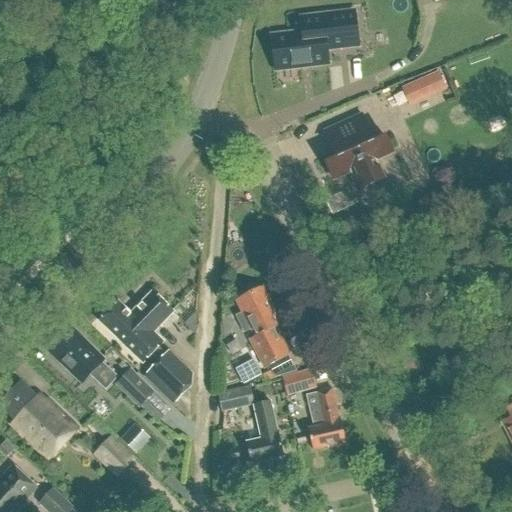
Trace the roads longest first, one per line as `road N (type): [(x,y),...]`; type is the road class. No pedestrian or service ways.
road 1 (unclassified): [(420,469),(255,155),(235,135)]
road 2 (residential): [(198,511),(220,173),(235,135)]
road 3 (tertiary): [(0,345),(164,171),(197,113)]
road 4 (track): [(511,182),(324,298)]
road 5 (residential): [(244,511),(420,469)]
